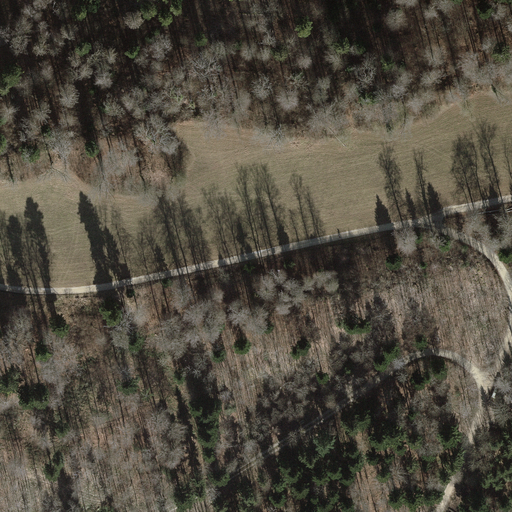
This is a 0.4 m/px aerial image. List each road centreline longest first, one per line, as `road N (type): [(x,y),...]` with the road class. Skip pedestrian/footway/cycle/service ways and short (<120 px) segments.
road 1 (track): [(0,286),(132,283),(432,218)]
road 2 (track): [(490,385),(460,357),(432,348),(400,359),(168,511)]
road 3 (track): [(438,511),(511,348)]
